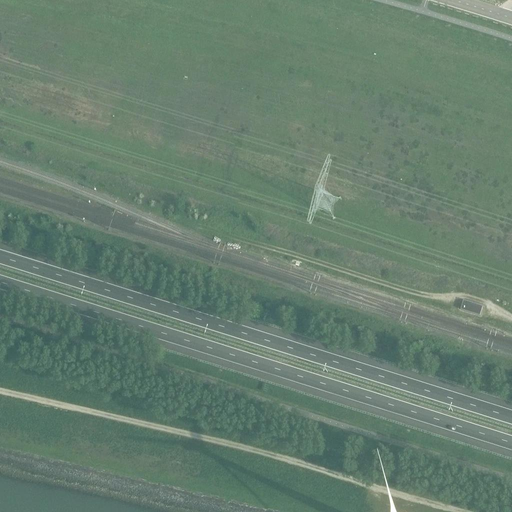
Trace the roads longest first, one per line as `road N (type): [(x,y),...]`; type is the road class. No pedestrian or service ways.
road 1 (motorway): [(0,281),(511,442)]
road 2 (motorway): [(511,419),(0,258)]
road 3 (track): [(450,511),(192,435),(0,390)]
